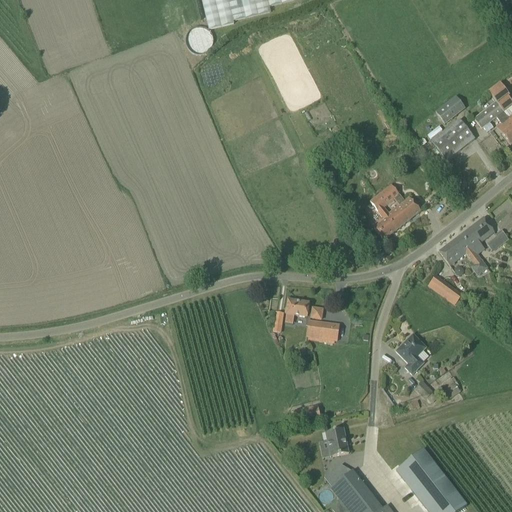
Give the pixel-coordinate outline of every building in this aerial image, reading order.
[(197,0),(206,38),(269,23),(326,2),(331,0),(197,0)] [(488,94),(495,103),(503,114),(511,106),(511,105),(507,99),(509,97),(499,85),(488,94)] [(465,109),(455,98),(435,114),(445,126),(465,109)] [(473,120),(482,130),(484,129),(496,119),(501,125),(496,129),(504,139),(510,147),(511,145),(511,124),(508,119),(503,114),(495,103),(473,120)] [(474,140),(459,121),(430,144),(445,163),(474,140)] [(429,140),(441,131),(437,127),(426,136),(429,140)] [(382,193),(370,203),(384,222),(374,230),(377,234),(383,242),(420,213),(414,205),(409,199),(388,215),(383,209),(399,197),(390,186),(382,193)] [(461,236),(477,257),(484,251),(479,244),(494,234),(489,227),(483,219),(461,236)] [(487,270),(477,257),(461,236),(439,253),(445,261),(449,267),(464,256),(472,266),(470,269),(477,278),(487,270)] [(492,253),(502,245),(496,238),(486,246),(492,253)] [(454,308),(462,297),(434,278),(427,289),(454,308)] [(309,305),(288,302),(286,311),(285,311),(285,315),(286,315),(285,317),(286,317),(285,325),(292,326),(293,318),(307,320),(307,318),(311,318),(311,320),(321,321),(322,311),(312,310),(312,313),(308,312),(309,305)] [(272,334),(280,335),(283,315),(275,314),(272,334)] [(309,323),(308,328),(306,339),(336,343),(338,327),(309,323)] [(426,350),(413,337),(407,344),(403,348),(402,347),(395,353),(408,366),(404,369),(411,377),(419,370),(423,365),(416,359),(426,350)] [(460,394),(450,380),(439,387),(448,402),(460,394)] [(414,390),(424,401),(431,394),(422,383),(414,390)] [(296,426),(320,421),(317,408),(293,413),(296,426)] [(329,458),(339,457),(348,455),(343,430),(325,434),(329,458)] [(413,430),(399,441),(411,456),(407,460),(447,511),(455,511),(477,495),(433,439),(425,445),(413,430)] [(352,472),(330,490),(339,502),(333,507),(336,511),(391,511),(387,506),(382,510),(352,472)]
